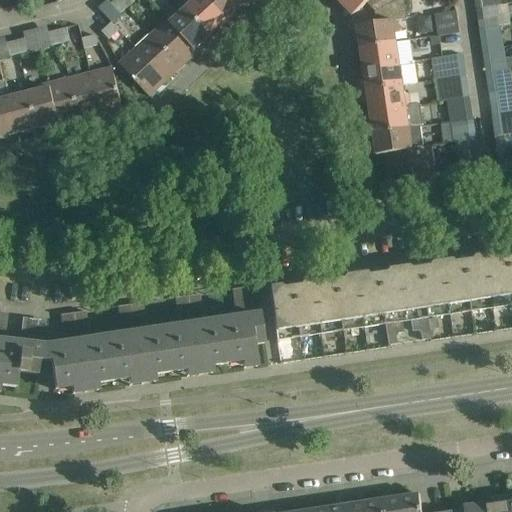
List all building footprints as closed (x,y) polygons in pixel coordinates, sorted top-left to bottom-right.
[(127,8),(119,0),(116,0),(111,5),(120,15),(127,8)] [(119,0),(127,8),(134,2),(132,0),(119,0)] [(211,36),(227,21),(207,0),(192,0),(194,1),(186,9),(211,36)] [(207,0),(227,21),(243,7),(236,0),(207,0)] [(337,0),(353,17),(367,4),(375,12),(398,0),(337,0)] [(403,0),(398,0),(375,12),(377,24),(357,26),(360,49),(396,43),(395,32),(399,32),(397,21),(407,19),(403,0)] [(474,0),(476,9),(496,6),(494,0),(474,0)] [(499,27),(496,6),(476,9),(479,31),(499,27)] [(175,13),(167,20),(197,53),(198,53),(195,50),(211,36),(186,9),(178,16),(175,13)] [(458,21),(456,12),(437,15),(439,24),(458,21)] [(181,68),(197,53),(167,20),(151,35),(181,68)] [(118,31),(112,24),(102,33),(108,40),(118,31)] [(483,52),(502,49),(499,27),(479,31),(483,52)] [(67,29),(58,31),(61,44),(70,42),(67,29)] [(61,44),(58,31),(48,34),(51,46),(61,44)] [(151,35),(135,50),(165,82),(181,68),(151,35)] [(97,46),(95,36),(82,39),(85,49),(97,46)] [(16,42),(19,55),(28,52),(25,40),(16,42)] [(19,55),(16,42),(6,44),(10,57),(19,55)] [(396,43),(360,49),(364,70),(403,64),(402,53),(398,54),(396,43)] [(165,82),(135,50),(119,65),(136,83),(149,97),(165,82)] [(434,81),(444,80),(466,76),(462,55),(430,60),(434,81)] [(357,81),(359,92),(403,86),(401,75),(405,74),(403,64),(364,70),(365,80),(357,81)] [(91,74),(102,117),(123,112),(112,69),(91,74)] [(511,79),(511,69),(491,72),(486,73),(489,94),(511,90),(511,79)] [(91,74),(70,79),(81,122),(102,117),(91,74)] [(448,101),(450,101),(463,99),(469,98),(466,76),(444,80),(434,81),(437,102),(448,101)] [(81,122),(70,79),(49,84),(59,124),(58,124),(59,128),(81,122)] [(26,82),(5,87),(7,95),(17,134),(38,129),(29,94),(26,82)] [(39,91),(29,94),(38,129),(58,124),(59,124),(49,84),(38,87),(39,91)] [(369,103),(370,113),(410,107),(408,96),(404,97),(403,86),(359,92),(361,104),(369,103)] [(511,90),(489,94),(492,116),(496,115),(511,113),(511,112),(511,90)] [(0,138),(17,134),(7,95),(0,96),(0,138)] [(470,101),(469,98),(463,99),(450,101),(448,101),(451,122),(453,122),(472,119),(470,101)] [(419,105),(410,107),(370,113),(373,134),(420,127),(423,127),(419,105)] [(496,115),(492,116),(496,137),(511,134),(511,112),(511,113),(496,115)] [(457,143),(470,141),(476,140),(472,119),(453,122),(457,143)] [(416,149),(423,148),(420,127),(373,134),(377,156),(386,155),(386,154),(416,150),(416,149)] [(460,165),(479,162),(476,141),(470,142),(470,141),(457,143),(458,153),(460,165)] [(387,155),(390,176),(434,169),(430,147),(423,148),(416,149),(416,150),(386,154),(386,155),(377,156),(387,155)] [(511,156),(511,147),(503,149),(504,158),(511,156)] [(479,162),(460,165),(462,177),(457,178),(459,187),(472,185),(470,176),(481,175),(479,162)] [(437,191),(434,169),(390,176),(393,197),(437,191)] [(493,254),(483,256),(491,310),(511,306),(511,254),(508,255),(507,249),(500,250),(501,256),(496,257),(493,254)] [(440,262),(449,317),(491,310),(483,256),(473,257),(470,260),(465,261),(464,255),(457,256),(458,262),(453,263),(450,261),(440,262)] [(397,269),(405,322),(409,322),(411,332),(416,332),(419,334),(421,341),(430,340),(427,320),(449,317),(440,262),(430,264),(428,267),(422,267),(422,262),(414,263),(415,269),(410,270),(407,267),(397,269)] [(405,322),(397,269),(387,270),(385,273),(380,274),(379,268),(372,269),(373,275),(367,276),(365,273),(355,275),(363,329),(384,325),(387,346),(396,345),(395,338),(397,335),(403,334),(401,323),(405,322)] [(363,329),(355,275),(344,277),(342,280),(337,280),(336,275),(329,276),(330,281),(325,282),(322,280),(312,281),(320,335),(363,329)] [(320,335),(312,281),(302,283),(300,286),(295,287),(294,281),(286,282),(287,288),(282,289),(279,286),(269,288),(277,342),(320,335)] [(0,386),(16,388),(18,373),(52,377),(54,391),(71,388),(72,395),(97,391),(96,384),(127,379),(129,386),(154,383),(153,376),(185,371),(186,378),(211,374),(210,367),(241,362),(242,370),(256,367),(253,346),(263,345),(259,316),(248,317),(244,289),(231,291),(235,319),(204,324),(199,295),(174,299),(178,328),(147,333),(142,304),(117,308),(121,337),(90,341),(85,312),(60,316),(64,345),(47,347),(44,328),(22,326),(21,344),(4,343),(6,315),(7,315),(7,314),(0,313),(0,386)] [(427,321),(429,330),(437,329),(435,320),(427,321)] [(401,498),(402,511),(421,511),(419,496),(401,498)] [(383,501),(385,511),(402,511),(401,498),(383,501)] [(488,507),(488,511),(511,511),(511,510),(510,499),(491,501),(492,506),(488,507)] [(366,504),(367,511),(385,511),(383,501),(366,504)]
